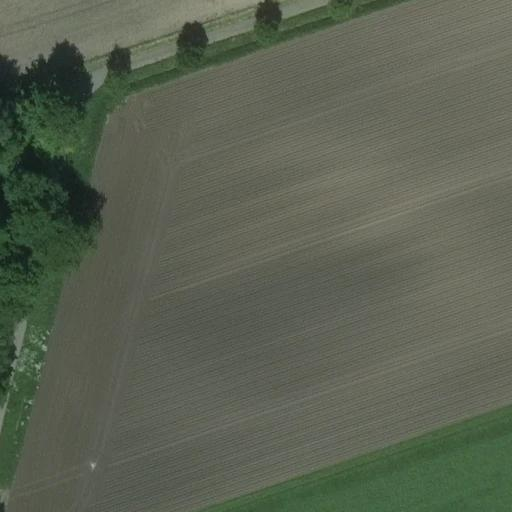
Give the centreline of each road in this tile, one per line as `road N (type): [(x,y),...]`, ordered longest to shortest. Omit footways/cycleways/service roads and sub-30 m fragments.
road 1 (track): [(227,511),(511,417)]
road 2 (unclassified): [(328,0),(86,82)]
road 3 (unclassified): [(31,275),(86,82)]
road 4 (unclassified): [(0,401),(31,275)]
